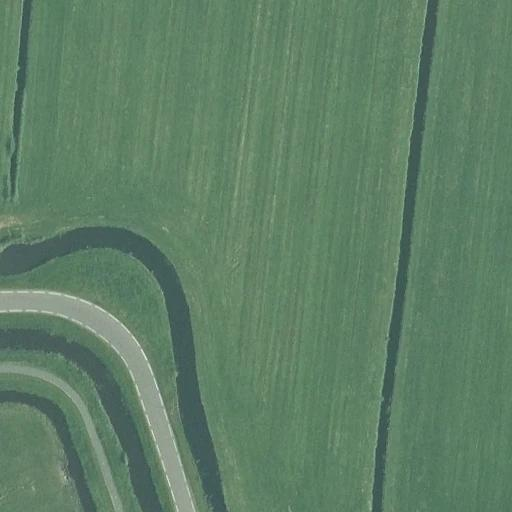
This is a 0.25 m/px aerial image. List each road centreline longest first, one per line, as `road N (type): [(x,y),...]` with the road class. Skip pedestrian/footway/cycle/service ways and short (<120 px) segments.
road 1 (tertiary): [(184,511),(138,367),(107,327),(41,304),(0,306)]
road 2 (track): [(132,0),(92,112),(28,224),(0,228)]
